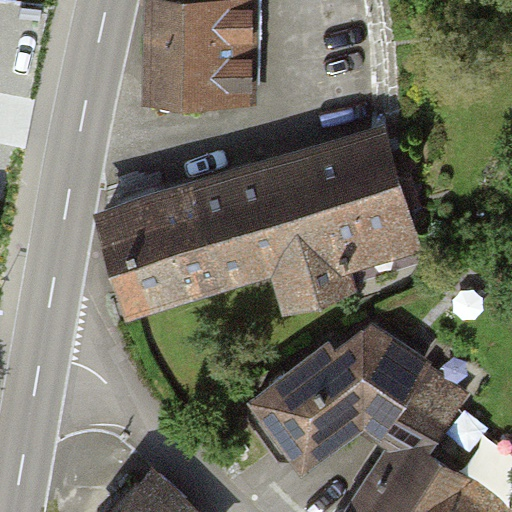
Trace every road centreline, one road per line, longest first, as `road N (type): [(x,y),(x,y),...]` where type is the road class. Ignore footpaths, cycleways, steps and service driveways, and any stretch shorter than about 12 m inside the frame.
road 1 (tertiary): [(109,0),(43,357)]
road 2 (residential): [(43,357),(108,383),(229,511)]
road 3 (tertiary): [(43,357),(15,511)]
